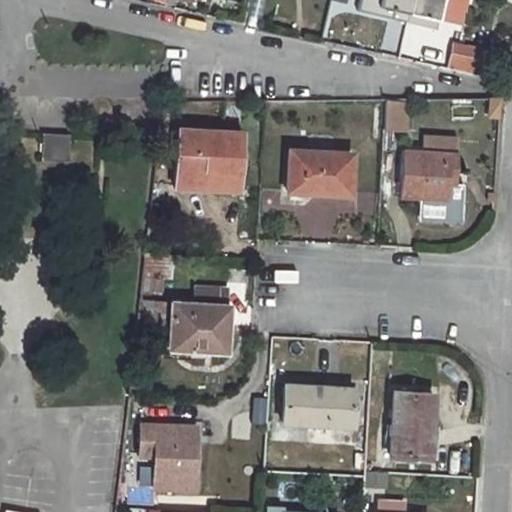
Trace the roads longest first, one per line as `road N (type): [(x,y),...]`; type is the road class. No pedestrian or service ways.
road 1 (residential): [(71,0),(414,81)]
road 2 (residential): [(505,300),(283,292)]
road 3 (residential): [(505,300),(499,511)]
road 4 (residential): [(511,99),(505,300)]
road 5 (unknown): [(0,433),(42,434),(73,449),(75,511)]
